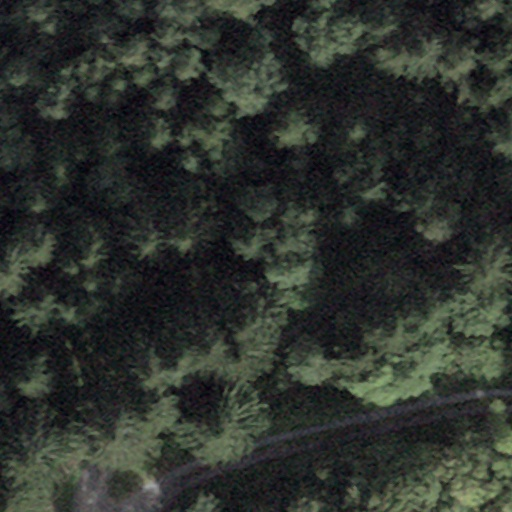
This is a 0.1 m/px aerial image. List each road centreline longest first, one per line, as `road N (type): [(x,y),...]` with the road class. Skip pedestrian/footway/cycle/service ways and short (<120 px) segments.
road 1 (track): [(88,511),(96,468),(511,206)]
road 2 (track): [(511,403),(467,405),(235,458),(139,511)]
